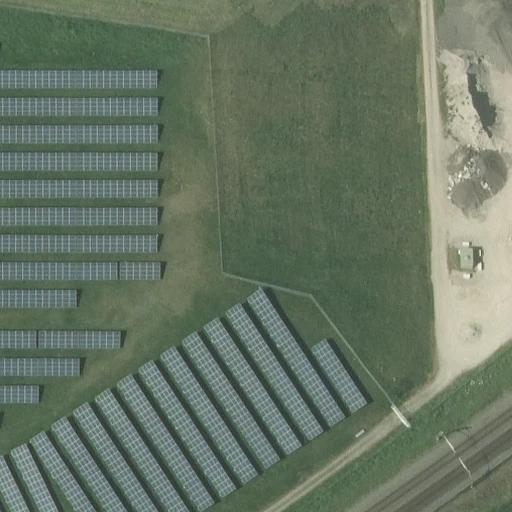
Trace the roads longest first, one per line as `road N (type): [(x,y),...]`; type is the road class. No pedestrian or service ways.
road 1 (track): [(0,20),(191,47),(202,305),(0,444)]
road 2 (track): [(202,305),(94,321),(0,321)]
